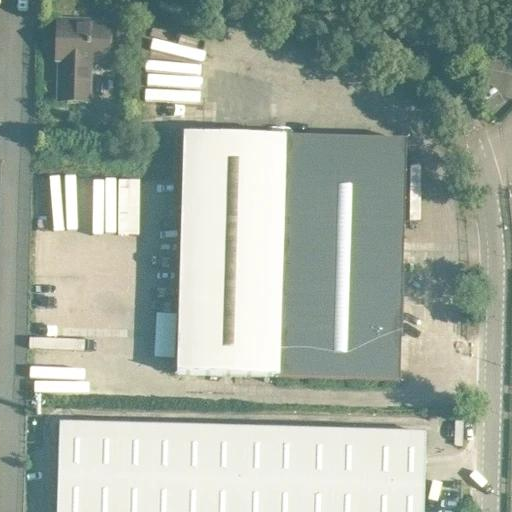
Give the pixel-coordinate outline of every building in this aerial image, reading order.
[(58,21),(56,63),(59,63),(58,102),(90,103),(91,64),(107,64),(109,26),(78,25),(78,21),(58,21)] [(186,136),(179,313),(177,376),(278,379),(278,380),(399,383),(406,143),(186,136)] [(118,177),(80,183),(81,190),(94,188),(96,199),(121,196),(118,177)] [(134,247),(136,202),(125,201),(123,227),(97,225),(97,232),(125,233),(124,246),(134,247)] [(423,511),(426,435),(406,434),(59,425),(56,511),(423,511)]
